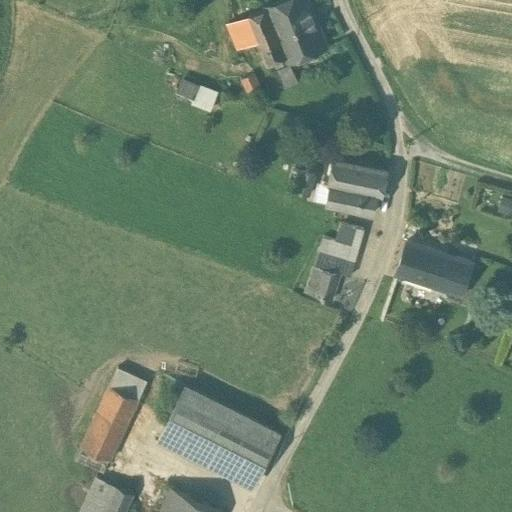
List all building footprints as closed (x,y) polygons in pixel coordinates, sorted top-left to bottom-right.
[(326,47),(306,0),(281,0),(267,6),(290,62),(326,47)] [(177,91),(213,106),(220,89),(184,74),(177,91)] [(380,200),(386,173),(331,161),(325,188),(380,200)] [(296,166),(290,188),(313,194),(319,172),(296,166)] [(337,237),(323,233),(307,291),(336,299),(344,271),(354,274),(367,226),(342,219),(337,237)] [(404,239),(393,275),(458,296),(470,259),(404,239)] [(99,467),(111,473),(145,381),(116,368),(80,457),(99,467)] [(279,433),(183,385),(158,435),(254,483),(279,433)] [(96,474),(78,511),(101,511),(116,483),(96,474)] [(125,511),(135,492),(116,483),(101,511),(125,511)] [(221,511),(222,510),(175,487),(163,511),(221,511)]
